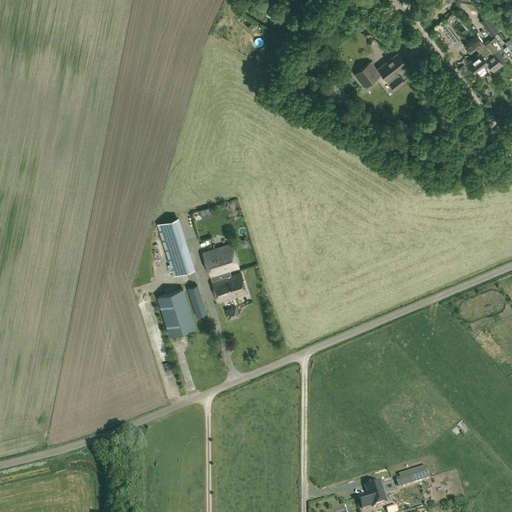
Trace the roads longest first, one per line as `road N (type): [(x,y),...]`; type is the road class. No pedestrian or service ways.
road 1 (unclassified): [(0,475),(74,454),(511,264)]
road 2 (unclassified): [(511,154),(391,0)]
